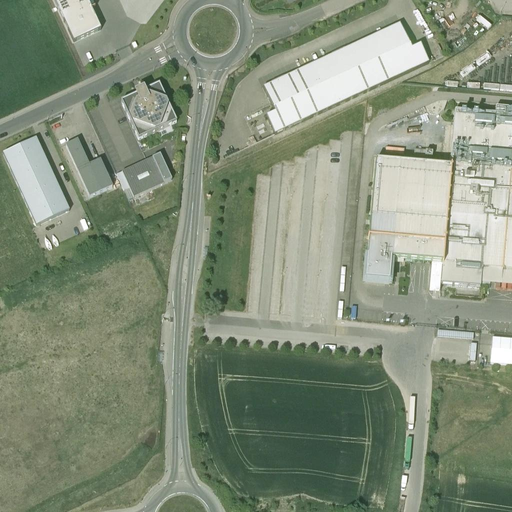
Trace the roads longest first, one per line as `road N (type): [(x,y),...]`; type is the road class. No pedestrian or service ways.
road 1 (unclassified): [(409,511),(420,410),(418,366),(407,344),(204,324)]
road 2 (tertiary): [(180,488),(181,324),(195,166)]
road 3 (unclassified): [(114,80),(0,133)]
